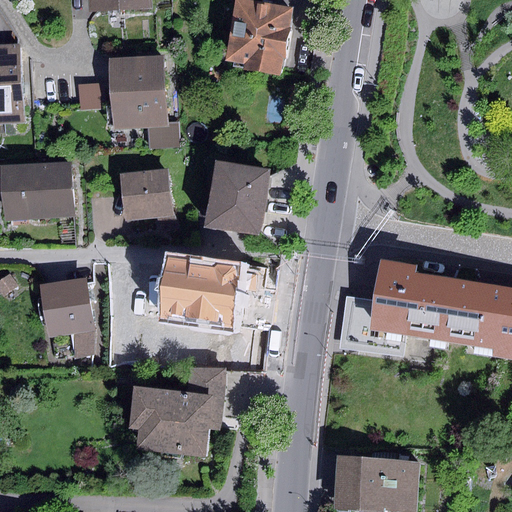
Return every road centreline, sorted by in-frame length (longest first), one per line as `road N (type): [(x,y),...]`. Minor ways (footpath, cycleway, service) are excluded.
road 1 (residential): [(290,511),(323,224)]
road 2 (residential): [(323,224),(357,0)]
road 3 (unclassified): [(226,251),(0,255)]
road 4 (unclassified): [(323,224),(511,255)]
